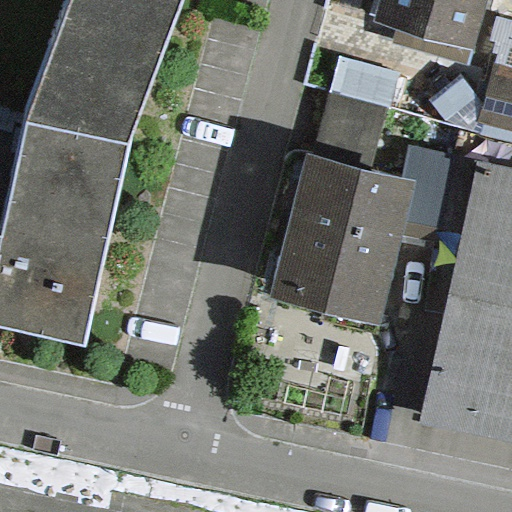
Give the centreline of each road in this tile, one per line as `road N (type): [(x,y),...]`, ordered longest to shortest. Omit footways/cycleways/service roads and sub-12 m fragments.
road 1 (residential): [(185,455),(305,0)]
road 2 (residential): [(472,511),(185,455)]
road 3 (residential): [(185,455),(0,415)]
